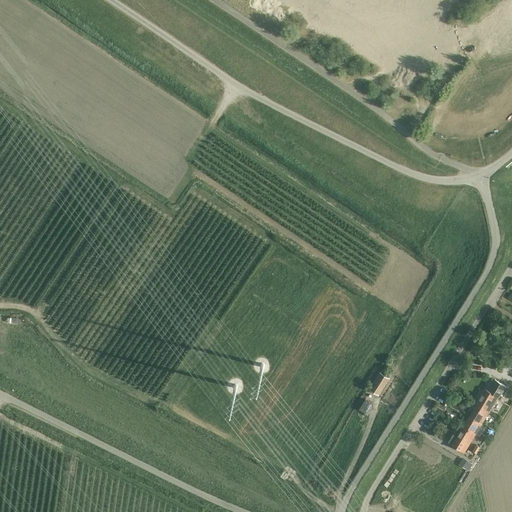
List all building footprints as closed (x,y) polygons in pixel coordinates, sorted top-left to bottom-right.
[(369,389),(377,394),(388,377),(380,372),(369,389)] [(486,388),(476,404),(489,412),(505,386),(495,379),(488,390),(486,388)] [(366,400),(360,409),(364,412),(369,404),(370,403),(368,401),(366,400)] [(435,409),(441,412),(444,407),(439,404),(435,409)] [(482,423),(489,412),(476,404),(470,415),(482,423)] [(470,415),(463,427),(475,434),(482,423),(470,415)] [(469,445),(475,434),(463,427),(451,445),(461,450),(466,443),(469,445)] [(422,437),(416,447),(424,452),(428,454),(430,451),(434,444),(422,437)] [(491,452),(486,463),(496,467),(501,456),(491,452)] [(463,458),(459,464),(468,471),(472,464),(463,458)] [(501,471),(508,468),(505,462),(499,465),(501,471)]
